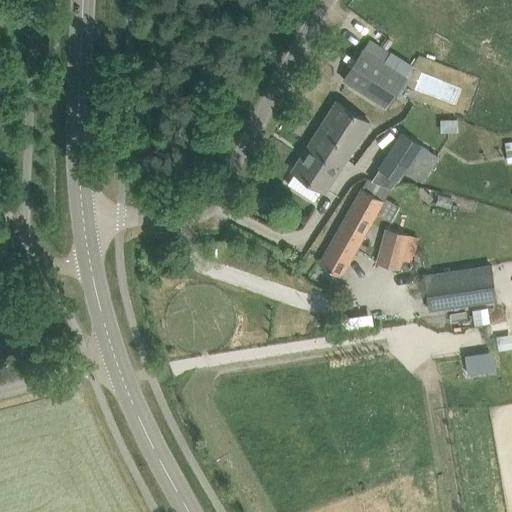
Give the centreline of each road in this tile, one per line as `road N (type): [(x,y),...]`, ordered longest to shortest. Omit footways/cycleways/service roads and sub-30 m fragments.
road 1 (unclassified): [(117,225),(211,188),(326,0)]
road 2 (secondary): [(84,234),(87,0)]
road 3 (secondary): [(189,511),(149,443),(118,365)]
road 4 (secondary): [(118,365),(84,234)]
road 5 (unclassified): [(0,390),(118,365)]
